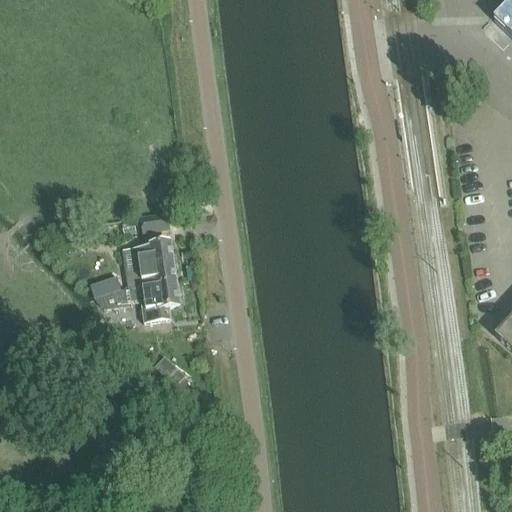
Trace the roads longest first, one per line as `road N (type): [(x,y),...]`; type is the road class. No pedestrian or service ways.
road 1 (unclassified): [(427,511),(414,345),(359,0)]
road 2 (unclassified): [(261,511),(198,0)]
